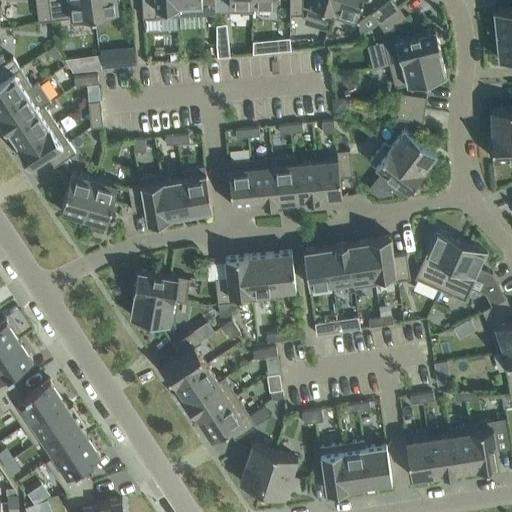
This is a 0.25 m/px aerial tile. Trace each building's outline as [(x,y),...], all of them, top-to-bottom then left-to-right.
[(36,0),(39,20),(52,18),(50,6),(49,0),(36,0)] [(95,12),(93,0),(49,0),(52,18),(71,15),(72,23),(96,19),(95,12)] [(116,0),(93,0),(95,12),(118,9),(116,0)] [(179,5),(178,0),(142,0),(143,16),(180,14),(180,5),(179,5)] [(253,3),(253,0),(229,0),(229,10),(254,10),(254,3),(253,3)] [(302,0),(290,0),(290,13),(303,13),(302,0)] [(332,15),(336,0),(311,0),(309,8),(332,15)] [(336,0),(332,15),(354,22),(361,0),(336,0)] [(379,21),(399,7),(394,0),(386,0),(372,10),(379,21)] [(511,5),(493,8),(495,33),(511,30),(511,5)] [(399,7),(379,21),(386,32),(407,18),(399,7)] [(383,40),(389,62),(441,49),(435,26),(383,40)] [(511,56),(511,30),(495,33),(498,57),(511,56)] [(291,49),(290,37),(278,38),(279,50),(291,49)] [(55,43),(48,48),(55,58),(62,53),(55,43)] [(229,43),(217,44),(218,56),(230,55),(229,43)] [(134,48),(118,50),(119,64),(136,62),(134,48)] [(441,50),(441,49),(389,62),(390,64),(395,86),(446,72),(441,50)] [(0,64),(0,79),(20,66),(13,56),(0,64)] [(0,106),(27,89),(27,90),(34,86),(20,66),(0,79),(0,106)] [(98,74),(86,75),(87,83),(99,82),(98,74)] [(87,83),(86,75),(74,76),(75,84),(87,83)] [(39,107),(38,106),(27,90),(27,89),(0,106),(0,117),(0,118),(6,128),(7,128),(39,107)] [(401,91),(399,104),(425,108),(426,95),(401,91)] [(89,100),(91,125),(103,124),(101,99),(89,100)] [(18,146),(57,121),(44,102),(38,106),(39,107),(7,128),(18,145),(18,146)] [(423,120),(425,108),(399,104),(397,117),(423,120)] [(511,106),(491,107),(492,131),(491,131),(492,132),(511,131),(511,106)] [(323,131),(335,130),(334,118),(322,119),(323,131)] [(69,140),(57,121),(18,146),(31,165),(47,154),(69,140)] [(302,121),(291,123),(291,131),(303,129),(302,121)] [(291,131),(291,123),(279,124),(280,132),(291,131)] [(259,126),(248,127),(248,135),(260,134),(259,126)] [(391,144),(390,145),(423,170),(423,169),(437,151),(405,126),(391,144)] [(248,135),(248,127),(236,128),(237,136),(248,135)] [(511,156),(511,131),(492,132),(492,157),(511,156)] [(189,132),(177,134),(178,142),(190,140),(189,132)] [(178,142),(177,134),(165,135),(166,143),(178,142)] [(145,137),(133,138),(135,150),(147,149),(145,137)] [(76,150),(69,140),(47,154),(54,164),(76,150)] [(423,170),(390,145),(391,144),(385,140),(370,159),(408,189),(423,170)] [(337,149),(338,156),(340,175),(352,173),(349,148),(337,149)] [(298,198),(294,160),(295,160),(294,153),(272,155),(276,201),(298,198)] [(276,201),(272,155),(251,157),(255,203),(264,202),(276,201)] [(342,194),(340,175),(338,156),(315,158),(319,196),(342,194)] [(255,203),(251,157),(228,160),(233,205),(255,203)] [(319,196),(315,158),(295,160),(294,160),(298,198),(307,197),(308,198),(319,197),(319,196)] [(183,175),(184,175),(191,212),(213,208),(205,163),(182,168),(183,175)] [(83,216),(95,176),(72,170),(61,209),(83,216)] [(169,216),(162,178),(163,178),(162,171),(139,175),(140,183),(145,208),(147,220),(169,216)] [(191,212),(184,175),(183,175),(163,178),(162,178),(169,216),(170,216),(191,212)] [(117,183),(95,176),(83,216),(106,222),(117,183)] [(145,208),(140,183),(128,185),(133,210),(145,208)] [(440,287),(462,239),(437,227),(415,276),(440,287)] [(368,237),(375,282),(398,279),(394,253),(391,234),(368,237)] [(375,282),(368,237),(347,241),(353,278),(352,278),(353,286),(375,282)] [(487,250),(462,239),(440,287),(465,298),(487,250)] [(353,278),(347,241),(347,240),(336,242),(325,244),(331,282),(352,278),(353,278)] [(331,282),(325,244),(304,247),(309,285),(331,282)] [(292,249),(270,251),(274,289),(296,286),(292,249)] [(274,289),(270,251),(249,253),(254,298),(275,296),(274,289)] [(406,252),(394,253),(398,279),(410,277),(406,252)] [(254,298),(249,253),(226,255),(228,275),(229,289),(230,301),(254,298)] [(190,276),(138,267),(133,291),(134,291),(179,299),(186,300),(190,276)] [(229,289),(228,275),(215,277),(218,302),(219,302),(230,301),(229,289)] [(484,289),(492,303),(506,296),(498,282),(488,287),(484,289)] [(175,322),(179,299),(134,291),(130,314),(175,322)] [(511,309),(511,307),(506,296),(492,303),(482,308),(490,322),(491,325),(498,348),(511,343),(511,317),(511,318),(509,312),(511,309)] [(232,313),(230,301),(219,302),(220,314),(232,313)] [(393,321),(392,313),(380,315),(382,323),(393,321)] [(382,323),(380,315),(369,317),(370,325),(382,323)] [(0,350),(20,337),(7,317),(0,321),(0,350)] [(236,324),(232,317),(222,324),(226,330),(236,324)] [(350,320),(338,321),(339,329),(351,327),(350,320)] [(339,329),(338,321),(326,323),(327,331),(339,329)] [(241,330),(236,324),(226,330),(231,337),(241,330)] [(172,342),(179,353),(195,343),(195,344),(202,340),(194,328),(172,342)] [(290,329),(278,330),(279,338),(291,337),(290,329)] [(279,338),(278,330),(266,332),(268,340),(279,338)] [(33,357),(20,337),(0,350),(0,394),(17,383),(11,374),(15,371),(14,370),(33,357)] [(175,383),(207,361),(195,344),(195,343),(179,353),(163,364),(175,383)] [(511,343),(498,348),(507,375),(510,390),(511,389),(511,343)] [(278,353),(276,345),(265,347),(266,355),(278,353)] [(266,355),(265,347),(253,349),(254,357),(266,355)] [(219,379),(207,361),(175,383),(176,383),(187,400),(219,379)] [(237,393),(225,375),(219,379),(187,400),(193,411),(194,410),(199,418),(237,393)] [(23,424),(64,397),(50,377),(31,389),(31,388),(25,392),(26,393),(24,394),(17,383),(0,394),(0,404),(4,410),(10,405),(23,424)] [(283,387),(271,389),(272,397),(284,395),(283,387)] [(467,398),(467,390),(455,389),(455,397),(467,398)] [(511,403),(511,389),(510,390),(501,391),(503,405),(511,403)] [(422,397),(422,399),(434,398),(433,390),(421,392),(422,397)] [(478,390),(467,390),(467,398),(478,398),(478,390)] [(411,401),(422,399),(422,397),(421,392),(410,393),(411,401)] [(249,412),(237,393),(199,418),(201,421),(212,437),(228,426),(249,412)] [(80,412),(73,402),(69,405),(64,397),(23,424),(35,443),(43,437),(80,412)] [(369,399),(358,401),(359,409),(370,407),(369,399)] [(359,409),(358,401),(346,403),(347,411),(359,409)] [(322,407),(314,408),(316,420),(323,419),(322,407)] [(316,420),(314,408),(302,410),(304,422),(316,420)] [(82,425),(86,422),(80,412),(43,437),(54,454),(55,455),(88,433),(82,425)] [(249,412),(228,426),(235,437),(256,422),(249,412)] [(499,463),(492,418),(469,421),(476,466),(476,467),(499,463)] [(476,466),(469,421),(448,425),(449,432),(455,469),(476,466)] [(435,472),(429,435),(428,427),(405,431),(412,476),(435,472)] [(455,469),(449,432),(429,435),(435,472),(444,471),(444,472),(455,470),(455,469)] [(101,453),(88,433),(55,455),(54,454),(46,459),(60,480),(67,490),(92,481),(82,465),(101,453)] [(371,482),(365,444),(364,437),(343,441),(349,485),(371,482)] [(262,487),(275,448),(252,441),(240,479),(262,487)] [(349,485),(343,441),(320,444),(326,489),(349,486),(349,485)] [(392,479),(386,441),(365,444),(371,482),(392,479)] [(13,456),(6,445),(0,449),(0,454),(5,462),(13,456)] [(285,494),(298,455),(275,448),(262,487),(285,494)] [(20,467),(13,456),(5,462),(12,473),(20,467)] [(94,499),(92,481),(67,490),(68,503),(83,502),(84,511),(123,511),(122,496),(94,499)] [(19,505),(18,492),(8,493),(9,506),(19,505)]
